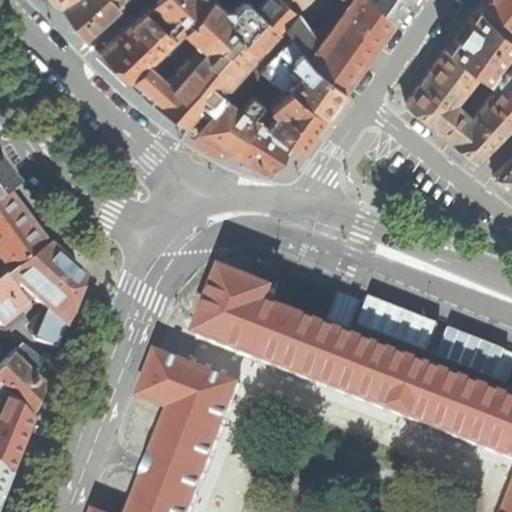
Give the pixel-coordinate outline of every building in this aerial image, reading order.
[(72,22),(83,37),(119,5),(114,0),(65,0),(60,5),(72,22)] [(211,138),(228,149),(257,118),(256,115),(268,103),(270,103),(284,88),(274,79),(258,95),(254,95),(250,97),(242,106),(224,95),(225,94),(218,88),(230,75),(272,32),(273,32),(282,24),(294,10),(282,0),(254,0),(252,2),(258,7),(255,11),(246,0),(240,0),(233,8),(234,14),(217,0),(153,0),(147,6),(145,9),(176,36),(183,30),(198,45),(166,80),(148,62),(130,80),(150,98),(159,104),(211,138)] [(282,0),(294,10),(282,24),(307,59),(341,86),(364,54),(390,17),(373,0),(282,0)] [(402,0),(373,0),(390,17),(402,0)] [(511,0),(482,0),(478,6),(511,37),(511,0)] [(462,27),(447,48),(478,74),(486,79),(494,69),(493,66),(511,41),(511,37),(478,6),(462,27)] [(115,65),(126,76),(170,34),(143,11),(99,50),(115,65)] [(330,101),(341,86),(307,59),(282,24),(273,32),(281,40),(258,64),(274,79),(284,88),(286,85),(321,113),(330,101)] [(405,102),(475,160),(511,123),(511,95),(499,85),(476,112),(475,114),(470,120),(449,101),(456,92),(460,96),(478,74),(447,48),(447,47),(427,72),(405,102)] [(511,65),(496,82),(499,85),(511,95),(511,65)] [(310,130),(321,113),(286,85),(284,88),(270,103),(268,103),(256,115),(257,118),(291,140),(299,145),(310,130)] [(249,160),(269,171),(291,140),(257,118),(228,149),(249,160)] [(511,155),(493,174),(511,188),(511,155)] [(2,174),(0,171),(0,191),(10,185),(2,174)] [(0,274),(2,274),(43,243),(50,237),(29,210),(10,185),(0,191),(0,274)] [(63,260),(43,243),(2,274),(0,274),(0,327),(2,330),(20,315),(33,331),(31,336),(33,337),(35,341),(39,341),(52,346),(80,275),(63,260)] [(511,511),(511,397),(271,305),(277,291),(248,280),(225,271),(219,286),(218,288),(205,322),(204,325),(199,338),(171,327),(161,354),(157,353),(140,398),(171,410),(152,458),(131,511),(198,511),(208,493),(240,384),(250,358),(511,458),(511,503),(507,511),(511,511)] [(19,343),(0,362),(0,394),(25,417),(35,391),(45,364),(19,343)] [(0,469),(3,472),(15,443),(25,417),(0,394),(0,469)]
